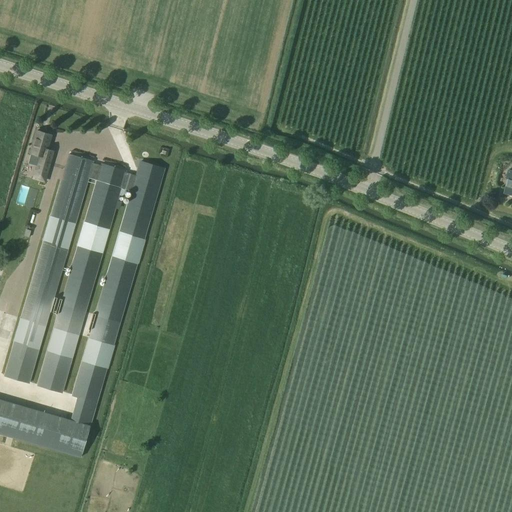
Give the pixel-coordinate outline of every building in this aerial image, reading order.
[(35,170),(47,174),(52,155),(46,153),(51,135),(37,131),(30,153),(31,154),(28,163),(37,166),(35,170)] [(93,162),(69,155),(21,319),(5,376),(29,383),(88,179),(97,181),(54,328),(37,386),(61,393),(78,335),(121,188),(131,191),(89,339),(72,396),(96,403),(164,170),(139,163),(136,176),(125,173),(126,171),(101,164),(101,166),(93,164),(93,162)] [(0,433),(79,457),(89,426),(0,399),(0,433)] [(288,511),(319,511),(316,510),(318,507),(316,501),(320,500),(316,498),(320,493),(312,491),(310,486),(305,493),(299,495),(297,490),(297,493),(295,491),(290,493),(289,498),(292,505),(293,497),(297,505),(298,500),(304,504),(301,507),(295,506),(296,509),(288,511)] [(261,501),(255,499),(251,511),(263,511),(265,505),(261,503),(261,501)]
